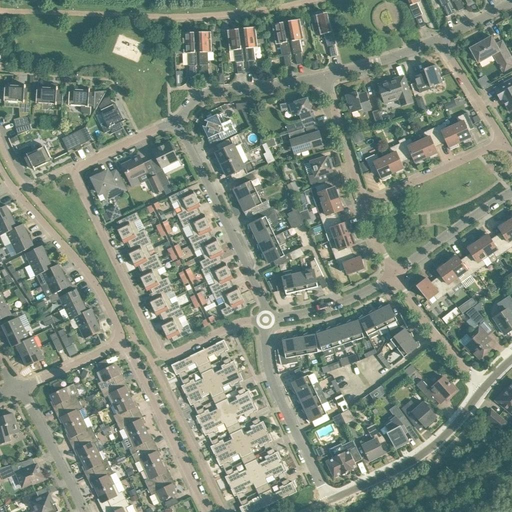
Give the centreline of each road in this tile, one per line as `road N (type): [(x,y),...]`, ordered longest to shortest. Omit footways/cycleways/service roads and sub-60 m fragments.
road 1 (residential): [(176,120),(82,164),(75,177),(162,356),(233,324),(265,319)]
road 2 (residential): [(484,386),(428,448),(335,498),(312,470),(269,371),(265,319)]
road 3 (residential): [(123,345),(87,274),(0,165)]
road 4 (residential): [(265,319),(176,120)]
road 5 (residential): [(205,511),(123,345)]
road 6 (residential): [(326,78),(209,94),(176,120)]
road 7 (residential): [(363,204),(502,141)]
road 8 (residential): [(484,386),(394,275)]
road 9 (residential): [(394,275),(511,193)]
road 10 (residential): [(265,319),(332,306),(394,275)]
road 11 (residential): [(18,389),(80,511)]
road 12 (residential): [(363,204),(326,78)]
